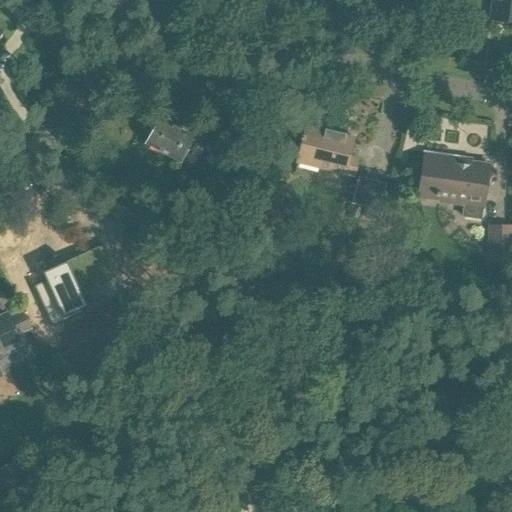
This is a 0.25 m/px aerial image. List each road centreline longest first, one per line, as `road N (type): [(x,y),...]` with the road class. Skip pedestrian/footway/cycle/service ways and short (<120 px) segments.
road 1 (unclassified): [(145,0),(400,75),(511,95)]
road 2 (unclassified): [(0,184),(50,138),(121,0)]
